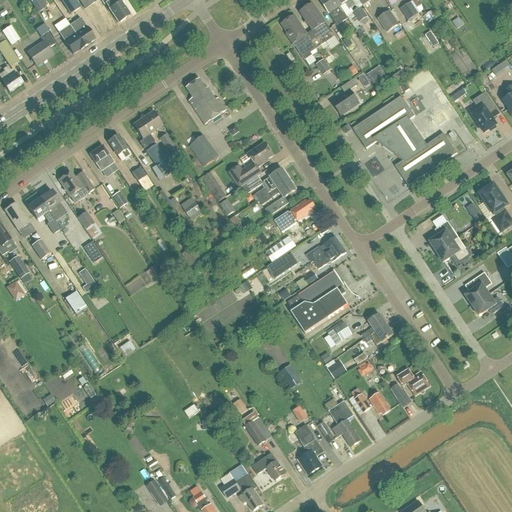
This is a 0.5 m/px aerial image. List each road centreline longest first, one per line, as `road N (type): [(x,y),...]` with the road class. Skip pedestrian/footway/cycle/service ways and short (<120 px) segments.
road 1 (unclassified): [(0,194),(223,44)]
road 2 (unclassified): [(358,248),(223,44)]
road 3 (secondary): [(0,125),(186,0)]
road 4 (unclassified): [(285,511),(455,394)]
road 5 (unclassified): [(455,394),(358,248)]
road 6 (residential): [(491,370),(394,225)]
road 7 (unclassified): [(394,225),(511,146)]
road 8 (residential): [(331,133),(255,22)]
